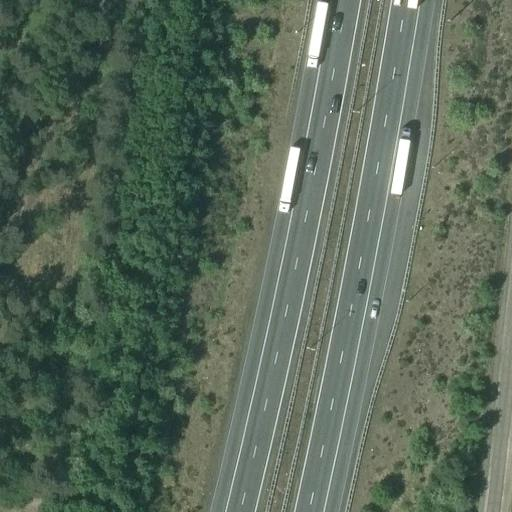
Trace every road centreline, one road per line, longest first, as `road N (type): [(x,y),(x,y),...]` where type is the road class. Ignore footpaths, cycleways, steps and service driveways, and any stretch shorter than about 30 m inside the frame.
road 1 (motorway): [(345,0),(239,511)]
road 2 (motorway): [(307,511),(404,0)]
road 3 (unclassified): [(491,511),(511,330)]
